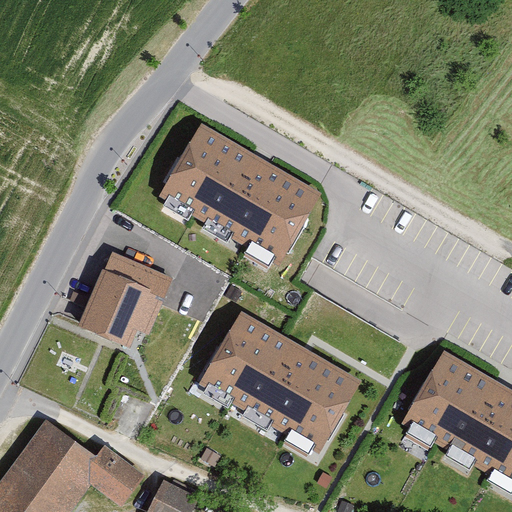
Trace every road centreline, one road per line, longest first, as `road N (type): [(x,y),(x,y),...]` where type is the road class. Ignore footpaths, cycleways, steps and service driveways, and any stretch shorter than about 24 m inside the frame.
road 1 (residential): [(172,73),(496,258)]
road 2 (tertiary): [(0,377),(110,145),(172,73)]
